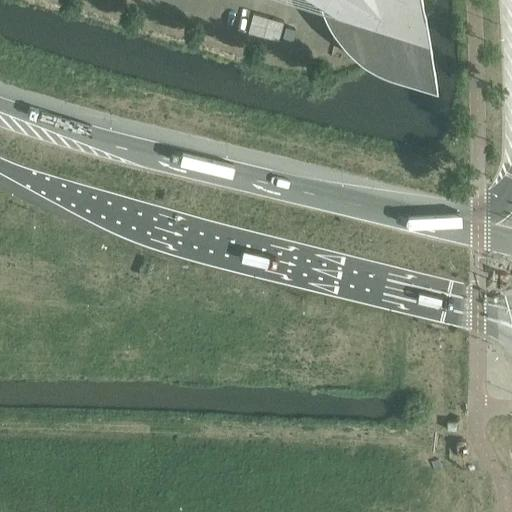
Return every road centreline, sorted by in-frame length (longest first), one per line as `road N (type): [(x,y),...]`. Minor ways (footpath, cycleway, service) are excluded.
road 1 (motorway): [(0,164),(203,243),(511,318)]
road 2 (motorway): [(511,244),(105,143),(0,105)]
